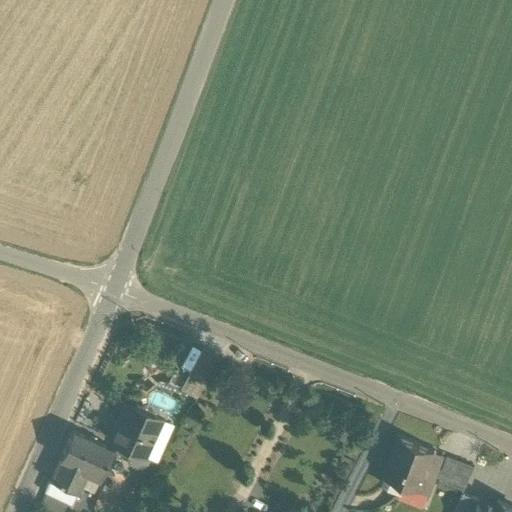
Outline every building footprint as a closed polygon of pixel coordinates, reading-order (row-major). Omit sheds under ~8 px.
[(218,358),(202,348),(179,387),(195,397),(218,358)] [(160,419),(127,404),(110,440),(143,455),(160,419)] [(112,449),(72,430),(59,457),(88,470),(100,476),(112,449)] [(433,451),(398,438),(381,483),(400,490),(403,483),(428,492),(438,467),(429,464),(433,451)] [(474,464),(447,455),(439,479),(464,488),(474,464)] [(88,470),(59,457),(49,480),(77,494),(88,470)] [(511,511),(511,480),(490,473),(480,499),(478,503),(479,503),(498,510),(502,511),(511,511)] [(77,494),(49,480),(44,492),(72,506),(77,495),(77,494)] [(480,499),(462,493),(453,511),(475,511),(479,503),(478,503),(480,499)] [(496,511),(498,510),(479,503),(475,511),(496,511)]
